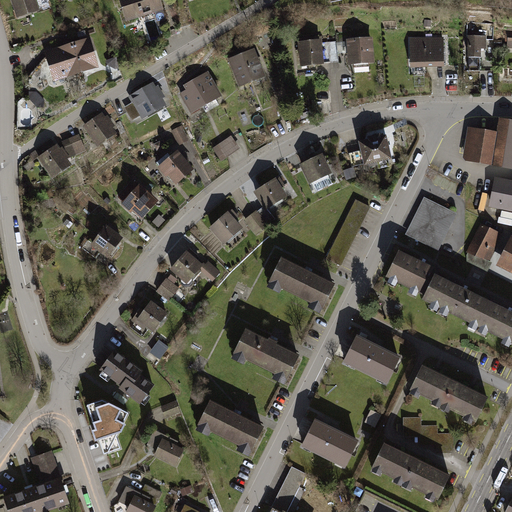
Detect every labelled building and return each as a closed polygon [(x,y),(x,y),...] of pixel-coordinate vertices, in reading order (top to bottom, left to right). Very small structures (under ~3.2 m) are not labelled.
[(12,0),(18,20),(40,13),(35,0),(12,0)] [(160,0),(119,0),(126,21),(164,10),(160,0)] [(488,39),(469,39),(469,62),(483,62),(483,52),(488,52),(488,39)] [(445,40),(411,41),(412,70),(446,69),(445,40)] [(374,41),(348,43),(351,67),(376,65),(374,41)] [(91,42),(75,47),(84,76),(100,71),(91,42)] [(337,43),(300,46),(302,70),(326,68),(326,64),(339,63),(337,43)] [(75,47),(47,56),(56,85),(84,76),(75,47)] [(256,54),(232,64),(244,92),(268,82),(256,54)] [(182,98),(193,119),(225,102),(211,76),(186,89),(189,94),(182,98)] [(134,103),(125,108),(134,125),(167,107),(154,84),(130,97),(134,103)] [(38,106),(44,100),(33,89),(28,95),(38,106)] [(102,114),(83,126),(98,147),(116,134),(102,114)] [(498,131),(468,126),(463,159),(511,166),(511,118),(500,117),(498,131)] [(183,130),(173,134),(179,148),(189,143),(183,130)] [(80,134),(62,140),(68,157),(86,150),(80,134)] [(386,134),(359,140),(364,162),(390,157),(386,134)] [(232,138),(214,150),(222,163),(240,151),(232,138)] [(56,145),(36,158),(51,179),(71,166),(56,145)] [(323,153),(301,162),(309,182),(331,173),(323,153)] [(181,155),(160,170),(168,181),(171,179),(177,188),(196,174),(181,155)] [(302,169),(300,161),(291,163),(292,171),(302,169)] [(276,177),(255,189),(266,208),(287,195),(276,177)] [(511,180),(495,178),(490,206),(511,210),(511,180)] [(141,187),(125,206),(144,222),(160,204),(141,187)] [(356,198),(327,257),(343,265),(372,206),(356,198)] [(424,198),(406,233),(438,249),(456,213),(424,198)] [(229,210),(210,227),(225,244),(244,227),(229,210)] [(256,210),(244,219),(256,235),(268,226),(256,210)] [(480,223),(467,250),(490,261),(497,248),(495,247),(501,233),(480,223)] [(107,229),(94,248),(111,260),(124,241),(107,229)] [(511,235),(497,264),(511,271),(511,235)] [(418,292),(425,295),(436,274),(438,270),(398,250),(385,276),(389,278),(387,282),(395,286),(397,281),(409,288),(408,291),(416,295),(418,292)] [(187,254),(172,273),(193,290),(204,277),(213,285),(222,276),(208,265),(205,269),(187,254)] [(468,254),(465,261),(482,266),(485,260),(468,254)] [(278,257),(268,278),(272,279),(268,286),(279,292),(282,286),(312,300),(309,305),(320,310),(323,305),(326,307),(336,285),(278,257)] [(463,319),(476,294),(436,274),(425,295),(423,300),(432,304),(430,307),(437,311),(438,308),(442,310),(440,313),(447,317),(449,312),(463,319)] [(167,281),(158,294),(171,303),(180,290),(167,281)] [(511,312),(476,294),(463,319),(471,323),(469,327),(476,331),(477,327),(480,329),(478,332),(486,336),(488,331),(504,339),(502,343),(510,347),(511,343),(511,312)] [(152,304),(139,323),(155,334),(168,316),(152,304)] [(248,333),(236,355),(240,357),(237,363),(247,368),(249,364),(279,379),(277,383),(287,388),(289,383),(292,384),(304,362),(248,333)] [(356,341),(346,363),(388,383),(399,361),(356,341)] [(157,346),(153,351),(164,359),(168,353),(157,346)] [(116,353),(101,372),(124,389),(122,391),(142,406),(156,387),(143,378),(146,375),(116,353)] [(442,403),(453,381),(422,366),(412,386),(414,387),(412,393),(420,397),(421,394),(435,401),(434,404),(438,406),(440,402),(442,403)] [(488,398),(453,381),(442,403),(445,405),(443,408),(449,411),(451,407),(466,415),(464,419),(471,422),(473,418),(477,419),(488,398)] [(176,403),(162,407),(166,419),(180,414),(176,403)] [(110,416),(97,443),(119,453),(132,426),(127,424),(132,414),(111,404),(106,414),(110,416)] [(255,455),(257,455),(268,433),(212,404),(200,426),(203,428),(200,434),(211,440),(214,434),(245,450),(242,455),(253,460),(255,455)] [(371,410),(366,421),(376,426),(381,414),(371,410)] [(420,418),(404,419),(405,435),(421,435),(421,443),(437,443),(437,451),(453,451),(453,434),(437,434),(437,426),(420,427),(420,418)] [(315,425),(304,447),(345,467),(356,445),(315,425)] [(155,432),(147,449),(158,454),(156,459),(176,469),(184,452),(177,448),(179,444),(155,432)] [(405,482),(415,459),(383,444),(373,464),(376,465),(373,471),(381,474),(382,472),(396,479),(395,482),(401,485),(403,481),(405,482)] [(40,485),(5,497),(10,511),(49,511),(71,505),(53,451),(31,458),(40,485)] [(449,476),(415,459),(405,482),(406,482),(404,486),(410,489),(412,485),(428,493),(426,497),(432,500),(435,496),(439,498),(449,476)] [(271,511),(289,511),(307,476),(292,469),(271,511)] [(127,489),(120,504),(132,509),(130,511),(156,511),(158,509),(154,507),(160,493),(146,486),(142,496),(127,489)]
